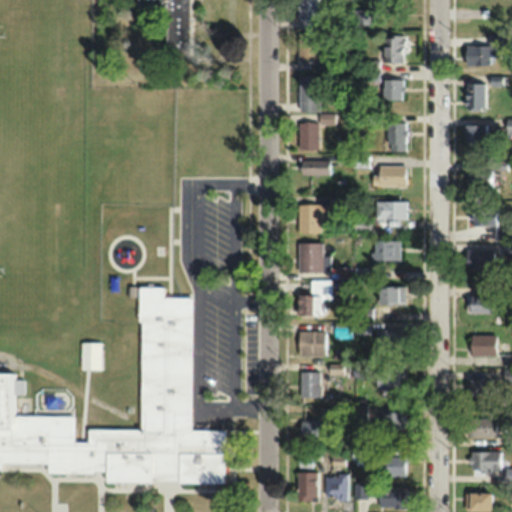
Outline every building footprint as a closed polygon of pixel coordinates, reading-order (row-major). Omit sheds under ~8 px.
[(166,7),(165,51),(189,51),(188,0),(138,0),(138,6),(166,7)] [(317,0),(298,0),(298,28),(318,28),(317,0)] [(355,24),(372,24),(372,10),(355,10),(355,24)] [(297,58),(317,58),(317,33),(297,33),(297,58)] [(404,60),(404,34),(383,34),(383,60),(404,60)] [(490,65),(490,53),(502,53),(502,34),(487,34),(487,44),(464,44),(464,65),(490,65)] [(298,74),(298,111),(319,111),(319,74),(298,74)] [(382,99),(403,99),(403,77),(382,77),(382,99)] [(464,81),(464,108),(485,108),(485,81),(464,81)] [(511,133),(511,117),(498,117),(498,125),(502,125),(502,134),(511,133)] [(405,150),(405,120),(385,120),(385,150),(405,150)] [(318,148),(318,121),(298,121),(298,148),(318,148)] [(464,123),(464,142),(485,142),(485,123),(464,123)] [(329,174),(329,159),(299,159),(300,174),(329,174)] [(506,160),(492,160),(492,169),(506,169),(506,160)] [(372,185),(405,185),(405,163),(372,163),(372,185)] [(487,168),(466,168),(466,186),(487,186),(487,168)] [(374,218),(406,218),(406,199),(374,199),(374,218)] [(298,203),(298,231),(321,231),(321,223),(333,223),(333,203),(298,203)] [(511,224),(497,224),(497,207),(472,206),(472,238),(511,238),(511,224)] [(371,259),(399,259),(399,238),(371,238),(371,259)] [(297,269),(323,269),(323,241),(297,241),(297,269)] [(493,268),(493,248),(465,248),(465,268),(493,268)] [(330,297),(330,277),(310,277),(310,293),(298,293),(298,313),(320,313),(320,297),(330,297)] [(140,428),(87,428),(87,441),(75,441),(75,415),(15,415),(15,373),(0,372),(0,462),(48,463),(48,469),(90,470),(90,468),(105,468),(105,481),(150,481),(150,478),(177,479),(177,481),(222,481),(222,430),(189,429),(190,297),(161,296),(161,285),(137,285),(136,319),(141,319),(140,428)] [(377,285),(377,302),(404,302),(404,285),(377,285)] [(468,311),(492,311),(492,294),(468,294),(468,311)] [(335,320),(335,335),(369,335),(369,320),(335,320)] [(376,328),(376,349),(406,349),(406,328),(376,328)] [(325,354),(325,330),(298,330),(298,354),(325,354)] [(495,354),(495,334),(468,334),(468,354),(495,354)] [(503,365),(511,364),(511,353),(503,353),(503,365)] [(511,383),(511,368),(503,369),(503,384),(511,383)] [(398,369),(376,369),(376,387),(398,387),(398,369)] [(320,396),(320,370),(300,370),(300,396),(320,396)] [(467,397),(493,397),(493,377),(467,377),(467,397)] [(404,428),(404,411),(381,411),(381,428),(404,428)] [(495,436),(495,418),(465,418),(465,436),(495,436)] [(325,435),(325,419),(300,419),(300,435),(325,435)] [(500,450),(469,450),(469,469),(500,469),(500,450)] [(298,465),(311,465),(311,452),(298,452),(298,465)] [(404,455),(377,455),(377,475),(404,475),(404,455)] [(297,470),(297,501),(317,501),(317,470),(297,470)] [(326,486),(331,498),(350,491),(346,479),(326,486)] [(404,507),(404,486),(378,486),(378,507),(404,507)] [(465,509),(490,509),(490,491),(465,491),(465,509)]
